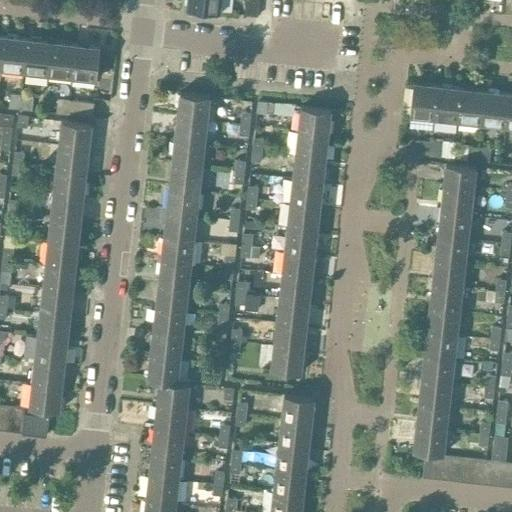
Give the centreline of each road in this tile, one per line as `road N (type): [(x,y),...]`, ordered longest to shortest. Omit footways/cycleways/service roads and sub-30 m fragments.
road 1 (residential): [(144,32),(95,451)]
road 2 (residential): [(144,32),(329,52)]
road 3 (residential): [(387,486),(511,500)]
